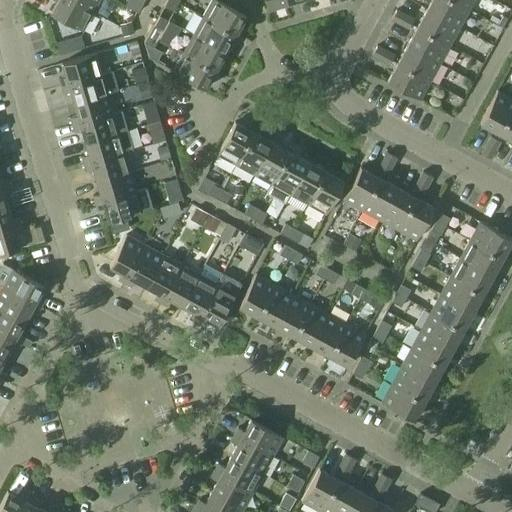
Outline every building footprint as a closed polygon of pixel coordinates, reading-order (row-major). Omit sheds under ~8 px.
[(50,13),(81,31),(92,12),(69,0),(53,0),(56,1),(50,13)] [(69,0),(92,12),(98,0),(69,0)] [(166,0),(163,6),(173,12),(177,3),(172,0),(166,0)] [(211,0),(202,16),(235,34),(245,16),(216,0),(211,0)] [(263,0),(266,9),(286,3),(285,0),(263,0)] [(430,0),(426,9),(458,27),(468,9),(451,0),(430,0)] [(451,0),(468,9),(473,0),(451,0)] [(416,27),(449,45),(458,27),(426,9),(416,27)] [(391,19),(399,24),(405,15),(396,10),(391,19)] [(399,24),(408,29),(413,19),(405,15),(399,24)] [(192,34),(225,52),(235,34),(202,16),(192,34)] [(148,33),(158,39),(162,30),(153,25),(148,33)] [(406,45),(439,63),(449,45),(416,27),(406,45)] [(143,42),(153,47),(158,39),(148,33),(143,42)] [(182,52),(215,70),(225,52),(192,34),(182,52)] [(397,63),(429,81),(439,63),(406,45),(397,63)] [(371,55),(380,60),(385,50),(376,46),(371,55)] [(380,60),(389,65),(394,55),(385,50),(380,60)] [(172,71),(205,89),(215,70),(182,52),(172,71)] [(60,85),(102,73),(96,53),(61,63),(65,76),(58,78),(60,85)] [(386,82),(419,99),(429,81),(397,63),(386,82)] [(73,103),(107,93),(117,90),(111,70),(102,73),(60,85),(62,93),(69,91),(73,103)] [(479,123),(498,133),(511,106),(511,99),(497,91),(479,123)] [(72,124),(113,112),(107,93),(73,103),(76,115),(69,117),(72,124)] [(511,106),(498,133),(511,141),(511,106)] [(84,142),(119,132),(113,112),(72,124),(74,132),(81,130),(84,142)] [(235,165),(253,132),(234,122),(216,154),(235,165)] [(83,164),(125,152),(132,149),(126,130),(119,132),(84,142),(88,154),(81,156),(83,164)] [(253,174),(271,142),(253,132),(235,165),(253,174)] [(485,145),(495,150),(499,141),(490,136),(485,145)] [(271,184),(288,152),(271,142),(253,174),(271,184)] [(480,154),(490,159),(495,150),(485,145),(480,154)] [(96,181),(130,171),(125,152),(83,164),(85,171),(92,169),(96,181)] [(283,204),(289,194),(306,161),(288,152),(271,184),(265,194),(283,204)] [(381,161),(391,166),(396,157),(386,152),(381,161)] [(289,194),(307,204),(324,171),(306,161),(289,194)] [(377,169),(386,175),(391,166),(381,161),(377,169)] [(342,200),(361,210),(378,178),(360,167),(342,200)] [(94,203),(136,191),(130,171),(96,181),(99,193),(92,195),(94,203)] [(307,204),(325,214),(343,181),(324,171),(307,204)] [(417,180),(427,186),(432,177),(422,172),(417,180)] [(0,187),(8,185),(6,178),(0,179),(0,187)] [(361,210),(379,220),(396,187),(378,178),(361,210)] [(413,189),(422,194),(427,186),(417,180),(413,189)] [(0,187),(0,209),(7,207),(4,195),(11,193),(8,185),(0,187)] [(208,194),(216,199),(221,189),(213,185),(208,194)] [(379,220),(396,230),(414,197),(396,187),(379,220)] [(216,199),(225,204),(230,194),(221,189),(216,199)] [(104,208),(107,221),(142,211),(136,191),(94,203),(97,210),(104,208)] [(396,230),(415,240),(433,207),(414,197),(396,230)] [(243,214),(252,218),(257,209),(249,204),(243,214)] [(0,209),(0,230),(20,225),(18,217),(11,219),(7,207),(0,209)] [(252,218),(261,223),(266,214),(257,209),(252,218)] [(434,221),(444,227),(449,218),(439,213),(434,221)] [(430,230),(439,235),(444,227),(434,221),(430,230)] [(469,240),(501,258),(511,239),(479,221),(469,240)] [(217,240),(225,245),(234,228),(226,223),(217,240)] [(279,233),(288,238),(293,228),(284,224),(279,233)] [(0,230),(0,252),(19,247),(15,234),(22,232),(20,225),(0,230)] [(288,238),(297,243),(302,233),(293,228),(288,238)] [(237,244),(257,254),(263,243),(243,233),(237,244)] [(124,283),(144,245),(125,235),(108,266),(120,273),(117,279),(124,283)] [(459,258),(491,276),(501,258),(469,240),(459,258)] [(145,286),(162,255),(144,245),(124,283),(131,286),(134,280),(145,286)] [(279,254),(287,259),(293,250),(284,245),(279,254)] [(415,257),(424,262),(429,254),(420,248),(415,257)] [(287,259),(296,264),(301,254),(293,250),(287,259)] [(160,302),(180,264),(162,255),(145,286),(156,292),(153,299),(160,302)] [(410,266),(420,271),(424,262),(415,257),(410,266)] [(449,276),(482,294),(491,276),(459,258),(449,276)] [(181,306),(198,274),(180,264),(160,302),(166,306),(170,300),(181,306)] [(315,274),(323,279),(328,269),(320,264),(315,274)] [(11,268),(1,287),(39,307),(42,301),(36,297),(43,285),(11,268)] [(323,279),(332,283),(337,274),(328,269),(323,279)] [(206,319),(218,326),(241,283),(221,273),(216,284),(195,322),(202,325),(206,319)] [(189,318),(195,322),(216,284),(198,274),(181,306),(192,312),(189,318)] [(237,306),(256,316),(274,284),(255,274),(237,306)] [(439,294),(472,311),(482,294),(449,276),(439,294)] [(256,316),(274,326),(292,294),(274,284),(256,316)] [(350,293),(359,298),(364,289),(356,284),(350,293)] [(395,293),(405,298),(410,289),(400,284),(395,293)] [(1,287),(0,288),(0,309),(23,322),(29,311),(35,314),(39,307),(1,287)] [(359,298),(368,303),(373,293),(364,289),(359,298)] [(391,302),(400,307),(405,298),(395,293),(391,302)] [(274,326),(292,336),(310,304),(292,294),(274,326)] [(430,312),(462,329),(472,311),(439,294),(430,312)] [(292,336),(310,346),(328,313),(310,304),(292,336)] [(0,309),(0,332),(19,343),(23,336),(17,333),(23,322),(0,309)] [(420,330),(452,347),(462,329),(430,312),(420,330)] [(310,346),(328,355),(346,323),(328,313),(310,346)] [(376,329),(385,334),(390,325),(381,320),(376,329)] [(328,355),(347,366),(364,333),(346,323),(328,355)] [(371,337),(380,343),(385,334),(376,329),(371,337)] [(410,347),(443,365),(452,347),(420,330),(410,347)] [(0,332),(0,356),(3,358),(9,347),(15,350),(19,343),(0,332)] [(400,365),(433,383),(443,365),(410,347),(400,365)] [(356,364),(366,370),(370,361),(361,356),(356,364)] [(351,373),(361,378),(366,370),(356,364),(351,373)] [(391,383),(423,401),(433,383),(400,365),(391,383)] [(380,402),(413,420),(423,401),(391,383),(380,402)] [(234,434),(271,455),(282,436),(250,419),(244,431),(237,428),(234,434)] [(230,456),(262,473),(271,455),(234,434),(230,441),(236,445),(230,456)] [(340,462),(350,468),(354,459),(345,454),(340,462)] [(214,470),(252,491),(262,473),(230,456),(224,467),(218,463),(214,470)] [(335,471),(345,476),(350,468),(340,462),(335,471)] [(301,501),(319,511),(337,479),(318,469),(301,501)] [(210,492),(242,509),(252,491),(214,470),(210,477),(217,480),(210,492)] [(376,482),(385,487),(390,478),(381,473),(376,482)] [(319,511),(320,511),(342,511),(355,489),(337,479),(319,511)] [(371,491),(381,496),(385,487),(376,482),(371,491)] [(342,511),(365,511),(373,499),(355,489),(342,511)] [(0,503),(0,511),(19,511),(29,495),(22,491),(19,497),(7,491),(0,503)] [(194,506),(205,511),(240,511),(242,509),(210,492),(204,503),(198,499),(194,506)] [(414,504),(429,511),(434,511),(439,503),(420,493),(414,504)] [(19,511),(42,511),(43,511),(32,505),(36,498),(29,495),(19,511)] [(365,511),(389,511),(392,509),(373,499),(365,511)]
